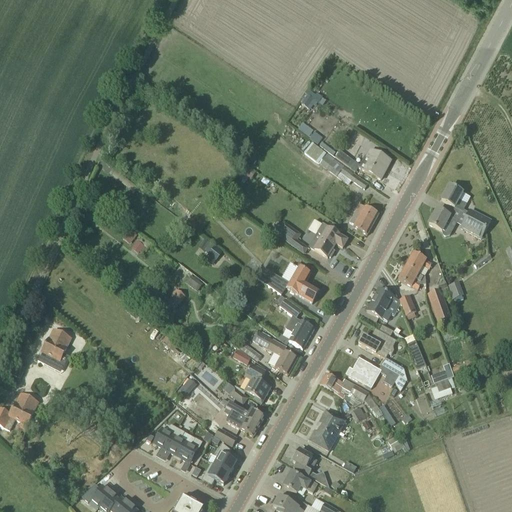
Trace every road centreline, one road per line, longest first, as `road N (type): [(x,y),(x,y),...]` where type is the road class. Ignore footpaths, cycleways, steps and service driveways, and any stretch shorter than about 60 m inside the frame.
road 1 (tertiary): [(233,510),(446,123)]
road 2 (unclassified): [(0,358),(175,0)]
road 3 (residential): [(184,482),(137,455),(115,475),(159,511)]
road 4 (tertiary): [(511,2),(446,123)]
